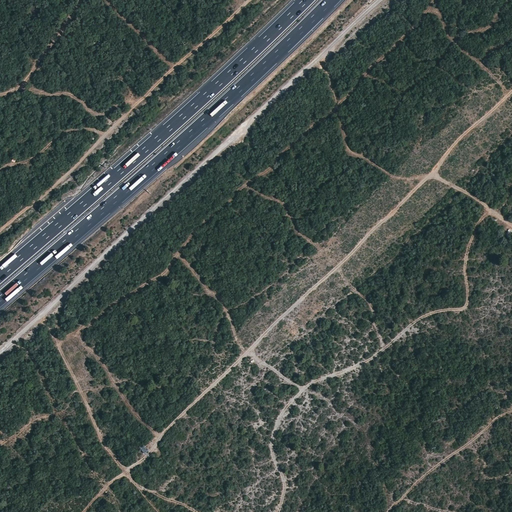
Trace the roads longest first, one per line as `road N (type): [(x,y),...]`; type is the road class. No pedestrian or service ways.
road 1 (track): [(511,92),(83,511)]
road 2 (track): [(0,354),(383,0)]
road 3 (motorway): [(0,298),(330,0)]
road 4 (motorway): [(305,0),(0,274)]
road 5 (track): [(0,230),(250,0)]
road 6 (track): [(388,511),(418,478),(511,411)]
